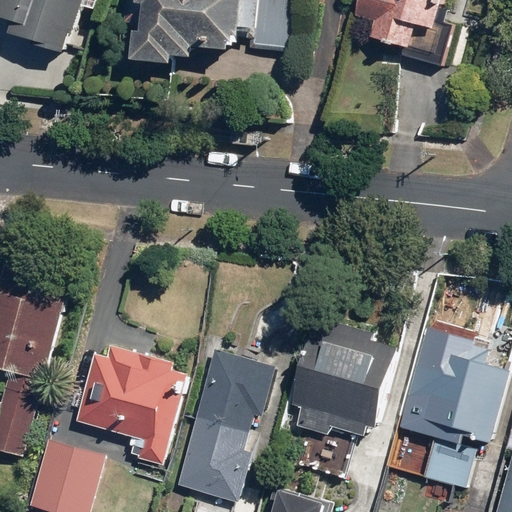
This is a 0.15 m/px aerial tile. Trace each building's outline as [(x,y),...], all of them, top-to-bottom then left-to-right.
[(0,0),(0,19),(14,24),(10,38),(70,56),(84,12),(98,16),(102,0),(0,0)] [(143,24),(139,66),(179,69),(179,65),(200,66),(201,56),(238,59),(239,52),(243,53),(244,46),(263,47),(266,0),(132,0),(130,23),(143,24)] [(363,0),(358,23),(377,28),(372,45),(414,56),(421,31),(441,36),(450,0),(363,0)] [(252,79),(236,78),(235,99),(284,102),(286,71),(252,69),(252,79)] [(0,285),(0,368),(48,381),(77,273),(8,255),(0,285)] [(299,428),(308,430),(298,466),(348,479),(360,436),(370,438),(373,428),(380,430),(401,350),(376,344),(379,333),(318,317),(294,407),(304,410),(299,428)] [(464,347),(428,337),(406,419),(418,422),(417,425),(480,441),(481,438),(496,442),(511,380),(511,373),(490,368),(494,351),(465,343),(464,347)] [(176,369),(177,363),(99,344),(80,421),(137,435),(131,456),(167,465),(190,372),(176,369)] [(281,367),(217,351),(181,488),(246,505),(259,455),(249,453),(259,417),(268,419),(281,367)] [(45,386),(9,376),(0,412),(0,449),(28,457),(45,386)] [(481,450),(439,439),(428,479),(470,490),(481,450)] [(96,511),(110,454),(48,440),(32,509),(44,511),(96,511)] [(511,511),(511,469),(499,511),(511,511)] [(334,511),(337,503),(277,488),(270,511),(334,511)]
